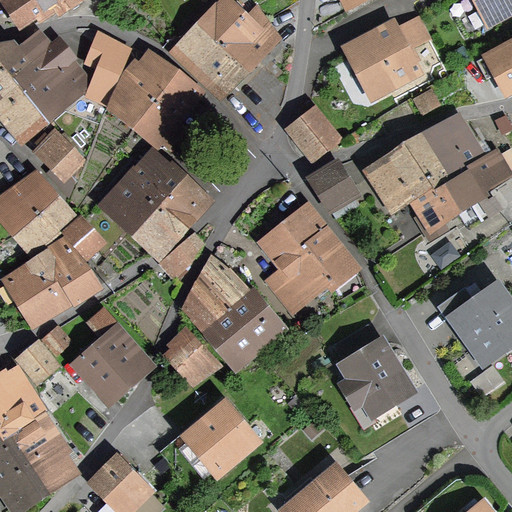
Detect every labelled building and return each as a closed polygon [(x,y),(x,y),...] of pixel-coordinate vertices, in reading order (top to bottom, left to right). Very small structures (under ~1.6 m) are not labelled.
[(32,19),(35,24),(48,16),(44,11),(36,0),(8,0),(7,1),(23,25),(32,19)] [(36,0),(44,11),(48,16),(57,10),(61,15),(81,0),(36,0)] [(511,0),(478,0),(490,21),(511,8),(511,0)] [(217,13),(215,12),(200,28),(231,59),(242,45),(254,56),(259,60),(265,66),(283,47),(273,37),(274,36),(257,11),(245,20),(227,2),(217,13)] [(422,14),(404,22),(414,45),(432,37),(422,14)] [(229,83),(233,87),(259,60),(254,56),(242,45),(231,59),(200,28),(176,54),(219,94),(229,83)] [(373,94),(415,72),(392,29),(350,51),(373,94)] [(107,106),(127,62),(132,47),(108,34),(96,49),(107,54),(93,84),(96,85),(90,97),(85,94),(85,95),(107,106)] [(58,44),(49,51),(38,37),(20,51),(19,52),(31,67),(26,71),(36,83),(29,89),(48,113),(79,87),(85,94),(90,97),(96,85),(93,84),(89,82),(92,77),(75,57),(71,60),(58,44)] [(511,89),(511,43),(486,57),(506,93),(511,89)] [(17,87),(13,82),(26,71),(31,67),(19,52),(20,51),(14,44),(0,49),(0,95),(3,99),(17,87)] [(121,106),(119,107),(135,126),(175,75),(159,60),(155,65),(152,62),(145,69),(139,64),(112,96),(121,106)] [(14,124),(21,135),(48,113),(29,89),(36,83),(26,71),(13,82),(17,87),(3,99),(0,101),(0,113),(9,127),(14,124)] [(180,110),(179,109),(194,91),(175,75),(135,126),(165,151),(181,131),(170,122),(180,110)] [(318,112),(291,133),(311,159),(340,141),(318,112)] [(498,120),(505,134),(511,129),(511,128),(506,116),(498,120)] [(495,154),(485,160),(462,121),(415,149),(431,173),(441,167),(451,183),(469,172),(481,191),(507,174),(495,154)] [(38,152),(64,177),(81,159),(56,134),(38,152)] [(430,183),(436,192),(451,183),(441,167),(431,173),(415,149),(369,177),(387,209),(408,198),(412,195),(430,183)] [(153,152),(105,203),(133,228),(163,195),(170,201),(189,181),(174,167),(171,169),(153,152)] [(330,209),(352,195),(335,167),(310,178),(330,209)] [(478,199),(483,196),(481,191),(469,172),(451,183),(436,192),(430,183),(412,195),(425,216),(418,220),(429,238),(445,228),(441,222),(457,212),(469,230),(490,217),(478,199)] [(181,224),(205,198),(189,181),(170,201),(163,195),(133,228),(157,250),(172,234),(176,238),(181,233),(185,228),(181,224)] [(16,192),(0,205),(0,209),(19,232),(58,203),(59,201),(44,183),(24,201),(16,192)] [(63,222),(64,211),(58,203),(19,232),(36,251),(65,225),(63,222)] [(328,236),(309,212),(290,226),(316,259),(313,262),(326,279),(333,288),(357,269),(331,234),(328,236)] [(67,232),(88,255),(102,242),(82,219),(67,232)] [(267,279),(290,308),(326,279),(313,262),(316,259),(290,226),(266,246),(283,267),(267,279)] [(202,246),(195,237),(164,263),(173,275),(197,255),(202,246)] [(11,281),(25,304),(63,281),(52,263),(71,251),(64,242),(31,263),(33,267),(11,281)] [(52,263),(63,281),(77,302),(97,289),(71,251),(52,263)] [(212,259),(188,301),(219,340),(250,314),(240,302),(241,301),(250,293),(227,269),(212,259)] [(37,324),(65,306),(66,308),(77,302),(63,281),(25,304),(37,324)] [(511,340),(511,312),(496,290),(456,319),(485,360),(511,340)] [(284,329),(253,291),(250,293),(241,301),(240,302),(250,314),(219,340),(237,361),(259,343),(263,348),(284,329)] [(112,396),(147,366),(135,353),(139,349),(104,311),(76,341),(89,356),(77,365),(98,388),(102,384),(112,396)] [(56,355),(71,342),(58,328),(44,341),(56,355)] [(177,347),(169,357),(179,367),(201,347),(187,332),(173,345),(177,347)] [(18,359),(37,382),(58,365),(39,342),(18,359)] [(364,399),(373,414),(410,391),(381,344),(344,367),(353,381),(345,387),(356,404),(364,399)] [(195,379),(215,362),(201,347),(179,367),(189,378),(192,375),(195,379)] [(0,424),(9,437),(36,419),(46,412),(21,372),(8,381),(7,379),(4,380),(1,376),(0,376),(0,424)] [(189,437),(218,472),(254,443),(224,407),(189,437)] [(44,488),(71,469),(36,419),(9,437),(44,488)] [(0,481),(2,480),(19,505),(44,488),(9,437),(0,424),(0,481)] [(157,511),(163,507),(117,460),(96,481),(126,511),(157,511)] [(335,470),(291,507),(295,511),(349,511),(362,501),(335,470)]
